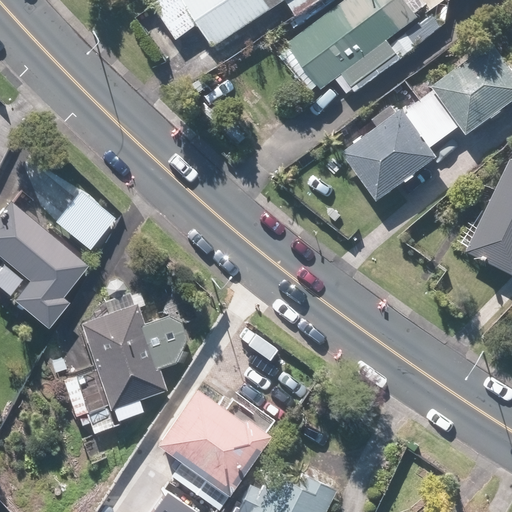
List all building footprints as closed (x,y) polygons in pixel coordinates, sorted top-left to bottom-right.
[(160,0),(157,2),(182,38),(203,23),(220,46),(285,0),(286,0),(299,19),(325,0),(160,0)] [(350,0),(293,41),(324,85),(340,74),(353,93),(406,55),(394,39),(426,16),(415,0),(350,0)] [(409,104),(347,149),(382,197),(446,151),(438,141),(466,121),(472,130),(511,100),(511,59),(498,40),(437,83),(440,88),(411,108),(409,104)] [(511,269),(511,156),(468,247),(511,269)] [(90,264),(12,200),(0,214),(0,245),(9,253),(0,263),(0,280),(49,321),(71,295),(67,292),(90,264)] [(99,363),(65,375),(78,414),(85,412),(92,433),(122,422),(120,417),(142,410),(137,396),(166,386),(158,365),(174,360),(175,358),(176,357),(178,356),(179,355),(180,354),(181,352),(182,351),(183,350),(183,348),(184,346),(185,345),(185,343),(185,341),(186,340),(186,338),(186,336),(185,335),(185,333),(185,331),(184,330),(184,328),(183,327),(182,325),(181,324),(180,322),(179,321),(178,320),(177,318),(176,317),(174,316),(173,315),(171,315),(170,314),(168,313),(167,313),(145,320),(134,290),(106,300),(109,310),(84,318),(99,363)] [(205,382),(164,440),(208,471),(206,475),(229,492),(273,430),(205,382)] [(320,394),(306,412),(341,440),(355,422),(320,394)] [(261,482),(253,478),(242,500),(237,498),(230,511),(322,511),(338,481),(302,463),(293,482),(268,470),(261,482)] [(126,511),(122,509),(119,511),(208,511),(210,511),(169,480),(144,511),(126,511)] [(0,500),(0,511),(9,511),(11,502),(0,500)]
